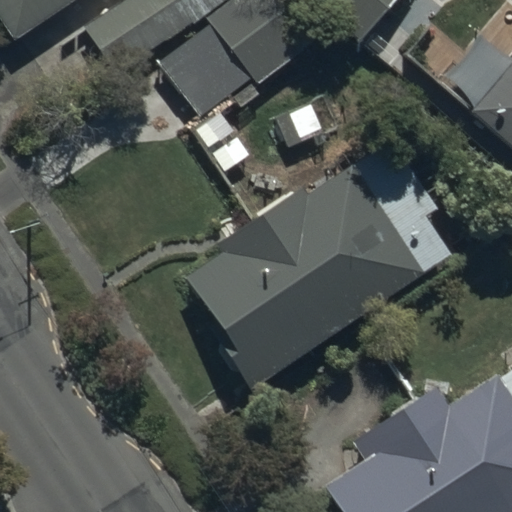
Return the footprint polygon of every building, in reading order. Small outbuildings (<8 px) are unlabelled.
[(77,0),(0,0),(0,31),(9,45),(77,0)] [(120,0),(78,31),(111,77),(145,53),(193,119),(248,80),(252,86),(313,42),(283,0),(120,0)] [(395,0),(302,0),(356,46),(395,0)] [(511,62),(464,115),(511,158),(511,62)] [(218,257),(179,281),(208,328),(203,331),(243,394),(448,266),(421,222),(432,215),(388,144),(302,198),(298,192),(212,246),(218,257)] [(433,393),(348,446),(360,465),(320,490),(333,511),(511,511),(511,370),(445,412),(433,393)]
